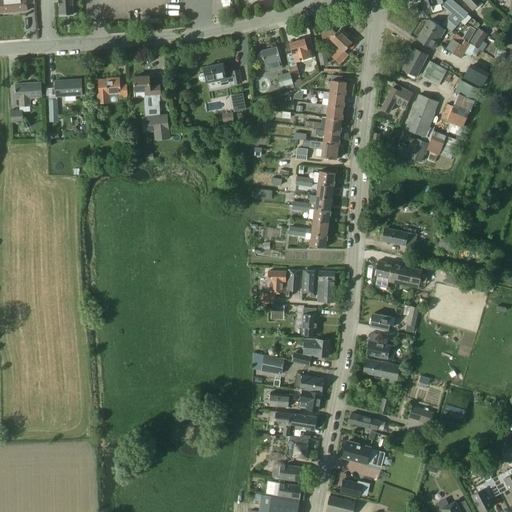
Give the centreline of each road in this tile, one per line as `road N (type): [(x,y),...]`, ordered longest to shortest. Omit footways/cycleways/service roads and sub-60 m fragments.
road 1 (tertiary): [(311,511),(349,307),(374,0)]
road 2 (tertiary): [(0,53),(179,39),(307,9)]
